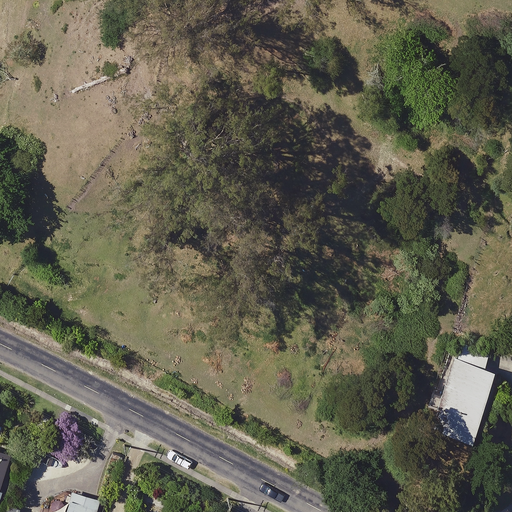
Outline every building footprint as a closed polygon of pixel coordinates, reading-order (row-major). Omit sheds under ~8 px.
[(499,373),(460,361),(438,433),(477,445),(499,373)] [(75,458),(86,439),(65,427),(54,446),(75,458)] [(15,455),(0,449),(0,502),(10,477),(6,476),(15,455)] [(511,472),(501,486),(511,494),(511,472)] [(99,511),(103,500),(76,492),(69,511),(99,511)]
